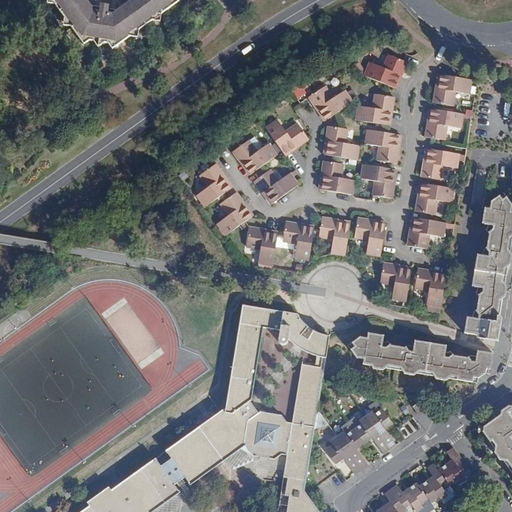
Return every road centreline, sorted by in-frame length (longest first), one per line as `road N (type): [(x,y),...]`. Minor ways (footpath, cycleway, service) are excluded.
road 1 (secondary): [(319,0),(0,222)]
road 2 (residential): [(351,511),(354,494),(511,368)]
